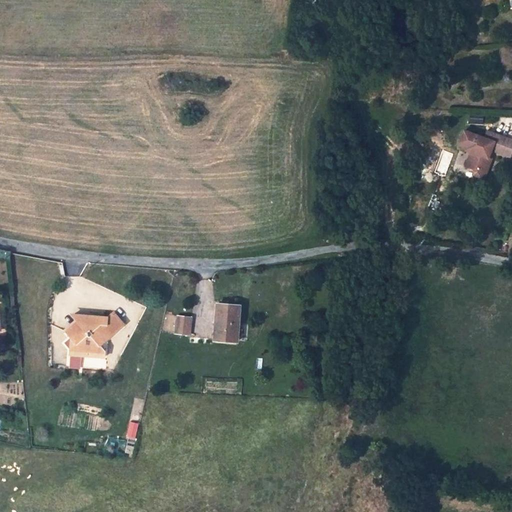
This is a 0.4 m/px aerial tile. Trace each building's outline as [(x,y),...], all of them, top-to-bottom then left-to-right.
[(481,182),(485,173),(490,159),(488,158),(491,150),(510,157),(511,151),(511,140),(487,131),(484,138),(463,132),(459,145),(467,147),(466,150),(470,152),(466,166),(477,170),(474,180),(481,182)] [(236,341),(238,305),(216,304),(214,340),(236,341)] [(65,332),(70,338),(76,344),(69,351),(81,352),(96,353),(95,355),(95,358),(104,359),(105,352),(99,346),(123,325),(113,313),(107,317),(72,315),(77,321),(65,332)] [(175,334),(188,335),(191,318),(177,317),(175,334)] [(276,345),(277,331),(262,331),(261,345),(276,345)] [(98,379),(99,370),(99,369),(90,368),(89,378),(98,379)]
